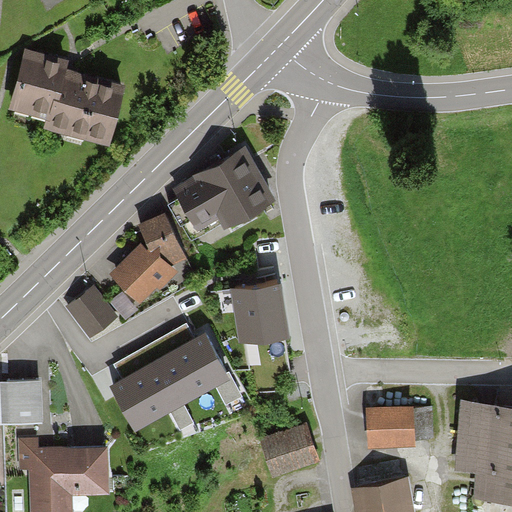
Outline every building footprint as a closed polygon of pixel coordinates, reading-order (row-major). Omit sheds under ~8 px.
[(50,116),(46,129),(113,146),(128,85),(70,70),(73,58),(30,47),(15,107),(50,116)] [(271,193),(245,149),(178,188),(199,223),(219,211),(225,220),(271,193)] [(143,244),(117,270),(143,294),(156,281),(160,284),(170,273),(162,266),(160,260),(182,251),(166,213),(142,224),(152,249),(147,251),(143,244)] [(283,277),(231,286),(241,338),(292,329),(283,277)] [(93,288),(71,304),(93,334),(115,318),(93,288)] [(120,375),(111,381),(136,427),(230,374),(205,329),(194,335),(187,323),(114,364),(120,375)] [(38,378),(8,379),(10,420),(40,418),(38,378)] [(511,489),(511,405),(467,402),(462,464),(490,466),(489,487),(511,489)] [(371,409),(373,439),(431,437),(429,406),(371,409)] [(260,438),(273,475),(320,457),(307,421),(260,438)] [(37,438),(22,439),(23,463),(32,462),(34,511),(70,511),(70,491),(107,490),(106,447),(37,449),(37,438)] [(416,511),(409,475),(352,486),(357,511),(416,511)]
